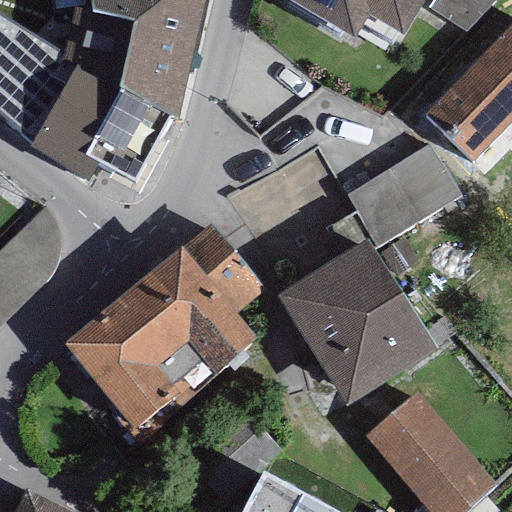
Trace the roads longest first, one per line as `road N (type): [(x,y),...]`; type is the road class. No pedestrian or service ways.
road 1 (residential): [(225,0),(182,188),(120,241)]
road 2 (residential): [(120,241),(0,368)]
road 3 (residential): [(120,241),(0,140)]
road 4 (residential): [(104,511),(0,451)]
